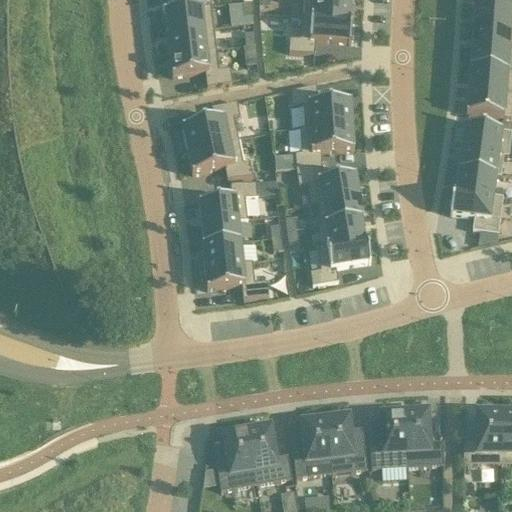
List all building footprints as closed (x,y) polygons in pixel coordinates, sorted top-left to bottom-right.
[(159,0),(162,18),(164,17),(164,16),(201,12),(200,11),(210,10),(208,0),(159,0)] [(268,10),(267,0),(257,0),(258,11),(268,10)] [(349,24),(349,23),(350,3),(308,0),(303,0),(302,20),(302,21),(349,24)] [(511,9),(474,6),(472,29),(511,32),(511,9)] [(242,20),(252,20),(252,7),(242,7),(242,20)] [(201,12),(164,16),(164,17),(166,38),(213,32),(210,10),(200,11),(201,12)] [(313,59),(315,45),(349,48),(351,23),(349,23),(349,24),(302,21),(302,20),(301,20),(299,43),(289,43),(288,57),(313,59)] [(511,32),(472,29),(470,52),(511,54),(511,32)] [(213,32),(166,38),(169,59),(215,54),(213,32)] [(243,37),(244,51),(254,50),(255,50),(253,36),(243,37)] [(511,54),(470,52),(469,73),(511,76),(511,75),(511,68),(511,54)] [(215,54),(169,59),(171,82),(204,78),(206,93),(231,88),(239,86),(238,77),(230,78),(230,73),(217,75),(215,54)] [(469,73),(467,94),(511,97),(511,75),(511,76),(469,73)] [(290,95),(291,111),(302,110),(303,133),(351,130),(350,105),(317,107),(315,90),(290,95)] [(511,97),(467,94),(465,118),(511,121),(511,97)] [(181,131),(186,156),(238,145),(233,122),(239,121),(236,107),(236,106),(211,112),(213,125),(181,131)] [(294,158),(295,174),(321,171),(320,158),(353,156),(351,130),(303,133),(299,133),(300,157),(294,158)] [(503,158),(503,160),(507,160),(511,136),(463,130),(460,152),(503,158)] [(191,180),(223,173),(226,186),(252,181),(249,167),(242,168),(238,145),(186,156),(191,180)] [(503,158),(460,152),(457,174),(495,179),(494,180),(500,181),(503,160),(503,158)] [(311,211),(315,210),(315,209),(358,202),(355,179),(323,184),(321,171),(295,174),(298,190),(307,189),(311,211)] [(457,174),(455,195),(455,196),(492,201),(492,200),(494,180),(495,179),(457,174)] [(198,207),(200,229),(237,225),(237,226),(247,225),(244,203),(257,202),(255,187),(229,190),(230,204),(198,207)] [(455,196),(455,195),(452,195),(449,219),(473,222),(471,235),(496,238),(501,201),(492,200),(492,201),(455,196)] [(315,209),(315,210),(319,230),(360,223),(360,224),(362,224),(358,202),(315,209)] [(284,223),(286,236),(296,234),(294,221),(284,223)] [(360,223),(319,230),(322,250),(322,251),(364,245),(363,243),(360,224),(360,223)] [(237,225),(200,229),(202,251),(240,247),(237,226),(237,225)] [(268,230),(270,243),(280,242),(278,229),(268,230)] [(298,247),(296,234),(286,236),(288,249),(298,247)] [(282,255),(280,242),(270,243),(272,256),(282,255)] [(337,286),(335,273),(369,268),(365,243),(363,243),(364,245),(322,251),(322,250),(316,252),(319,274),(309,276),(311,290),(337,286)] [(201,251),(203,272),(242,268),(242,267),(240,247),(202,251),(201,251)] [(206,295),(240,291),(242,304),(268,301),(266,287),(254,288),(251,266),(242,267),(242,268),(203,272),(206,295)] [(403,417),(406,472),(442,470),(441,446),(429,447),(427,416),(424,416),(424,412),(408,413),(408,417),(403,417)] [(406,472),(403,417),(398,417),(398,413),(381,414),(382,418),(379,419),(381,450),(369,450),(370,474),(406,472)] [(330,470),(329,470),(330,479),(366,474),(364,451),(352,452),(348,421),(345,421),(345,417),(328,419),(329,423),(324,424),(330,470)] [(501,470),(502,417),(476,417),(476,444),(463,443),(462,469),(501,470)] [(511,417),(502,417),(501,470),(511,470),(511,417)] [(330,470),(324,424),(319,424),(319,421),(302,422),(303,426),(300,427),(304,458),(292,459),(295,483),(307,482),(306,473),(329,470),(330,470)] [(246,435),(255,490),(291,484),(287,460),(275,462),(269,431),(267,432),(266,428),(250,431),(251,435),(246,435)] [(255,490),(246,435),(241,436),(240,432),(224,435),(225,439),(222,440),(227,470),(216,473),(220,496),(255,490)] [(203,492),(215,490),(212,474),(205,476),(203,492)] [(327,511),(327,499),(303,500),(303,511),(327,511)]
